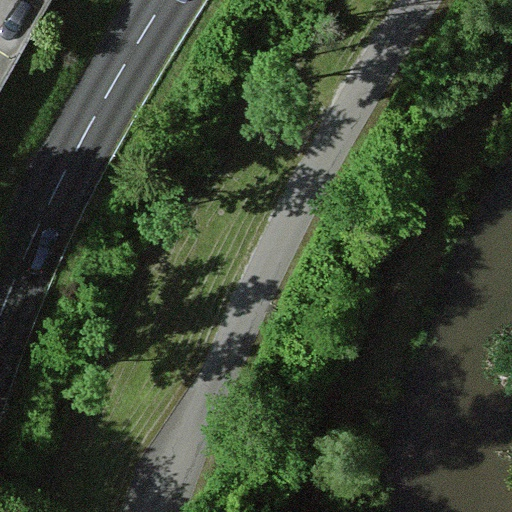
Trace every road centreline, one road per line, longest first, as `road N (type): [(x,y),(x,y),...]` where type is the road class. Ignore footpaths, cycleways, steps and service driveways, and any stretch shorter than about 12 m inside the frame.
road 1 (track): [(511,50),(491,75),(367,326),(316,511)]
road 2 (secondary): [(165,0),(56,186),(0,313)]
